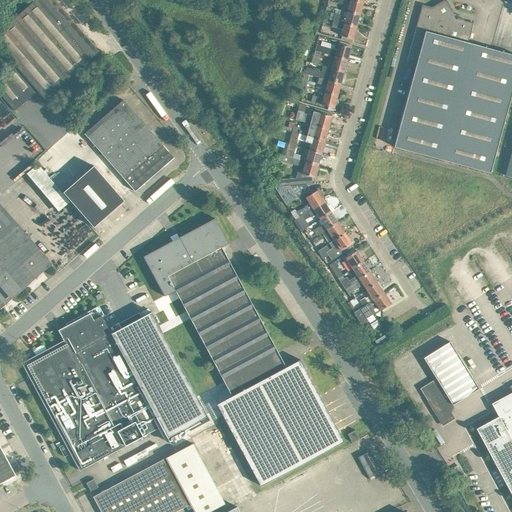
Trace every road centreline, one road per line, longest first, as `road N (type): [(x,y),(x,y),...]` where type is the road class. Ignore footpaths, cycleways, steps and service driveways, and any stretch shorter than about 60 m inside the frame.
road 1 (unclassified): [(430,511),(211,162)]
road 2 (residential): [(395,318),(412,307),(410,296),(339,187),(338,172),(386,0)]
road 3 (unclassified): [(0,347),(211,162)]
road 4 (unclassified): [(211,162),(96,0)]
